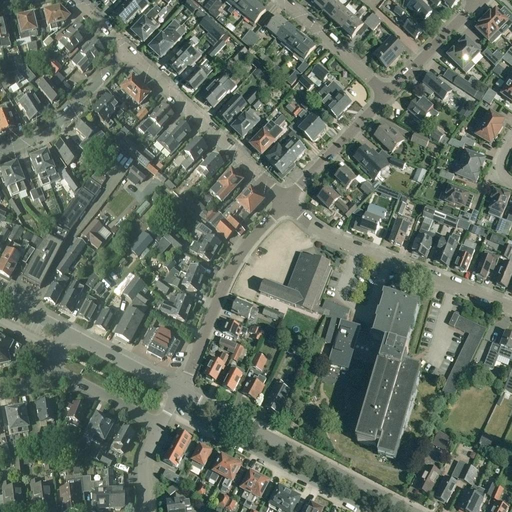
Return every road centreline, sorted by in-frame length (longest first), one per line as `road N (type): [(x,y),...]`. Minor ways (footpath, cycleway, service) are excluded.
road 1 (residential): [(410,511),(178,390)]
road 2 (residential): [(511,308),(325,235),(284,200)]
road 3 (unclassified): [(178,390),(233,265),(284,200)]
road 4 (residential): [(284,200),(126,52)]
road 5 (residential): [(0,152),(54,124),(126,52)]
road 6 (unclassified): [(284,200),(385,95)]
road 7 (residential): [(385,95),(278,0)]
road 8 (unclassified): [(385,95),(477,4)]
road 9 (residential): [(146,511),(144,460),(178,390)]
road 10 (residential): [(178,390),(66,331)]
